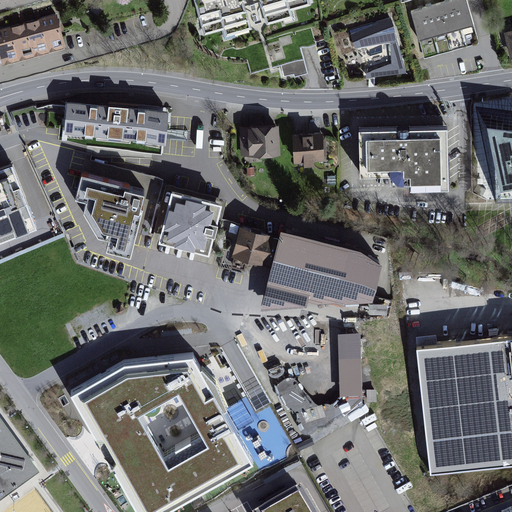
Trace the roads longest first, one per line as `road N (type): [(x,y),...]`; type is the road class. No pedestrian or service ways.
road 1 (tertiary): [(0,100),(94,79),(321,102),(511,79)]
road 2 (residential): [(0,364),(105,511)]
